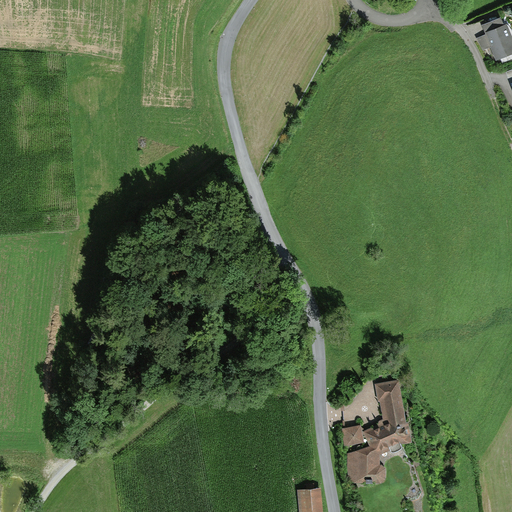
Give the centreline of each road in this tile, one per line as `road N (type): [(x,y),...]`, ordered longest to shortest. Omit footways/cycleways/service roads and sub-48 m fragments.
road 1 (tertiary): [(249,0),(222,53),(224,81),(253,184),(320,341),(322,440),(334,511)]
road 2 (track): [(277,248),(52,477),(31,511)]
road 3 (residential): [(425,6),(466,37),(509,137)]
